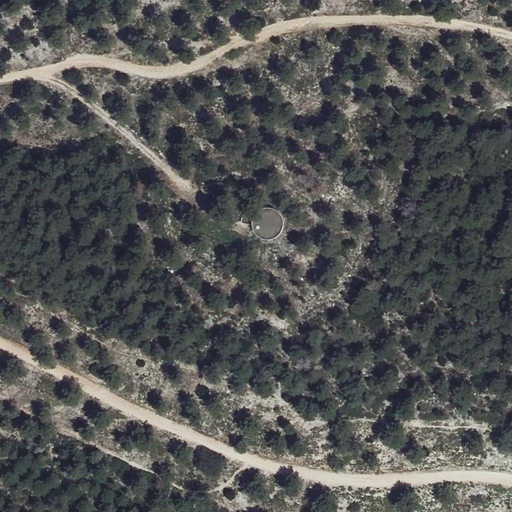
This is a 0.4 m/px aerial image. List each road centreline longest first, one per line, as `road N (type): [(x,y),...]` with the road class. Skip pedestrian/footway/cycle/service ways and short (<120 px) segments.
road 1 (track): [(0,340),(260,461),(332,480),(511,482)]
road 2 (track): [(511,37),(390,19),(307,23),(152,73),(82,60),(0,79)]
road 3 (track): [(40,73),(64,82),(229,222)]
